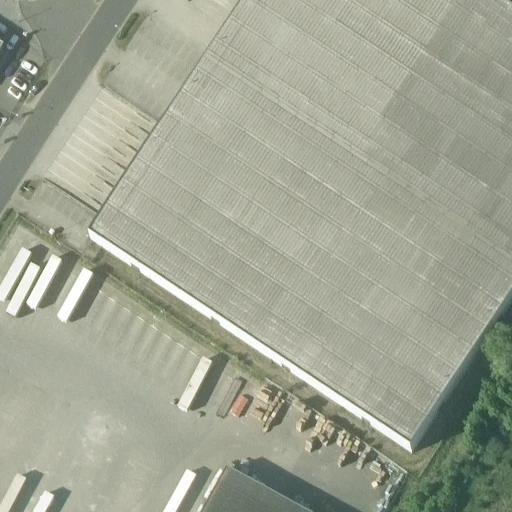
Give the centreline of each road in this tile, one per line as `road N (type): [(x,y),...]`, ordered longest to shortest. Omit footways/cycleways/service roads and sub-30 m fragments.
road 1 (unknown): [(179,511),(198,465),(175,417),(0,326)]
road 2 (unclassified): [(0,203),(129,0)]
